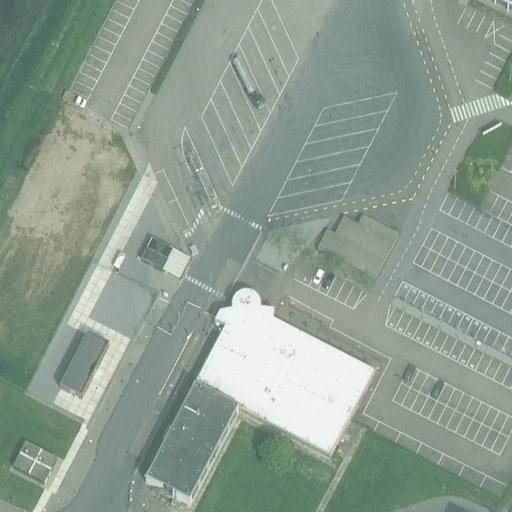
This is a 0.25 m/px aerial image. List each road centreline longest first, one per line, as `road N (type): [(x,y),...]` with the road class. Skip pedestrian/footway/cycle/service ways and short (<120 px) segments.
road 1 (unclassified): [(98,490),(353,0)]
road 2 (unknown): [(378,0),(408,83),(407,109),(386,150),(369,165),(331,172),(313,170),(277,146)]
